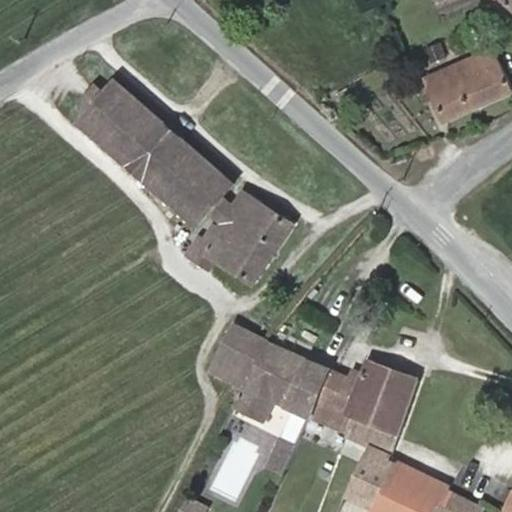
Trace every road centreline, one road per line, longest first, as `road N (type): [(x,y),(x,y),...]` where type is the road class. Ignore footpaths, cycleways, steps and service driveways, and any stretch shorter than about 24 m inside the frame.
road 1 (tertiary): [(417,217),(177,0)]
road 2 (residential): [(149,0),(0,92)]
road 3 (tertiary): [(511,317),(417,217)]
